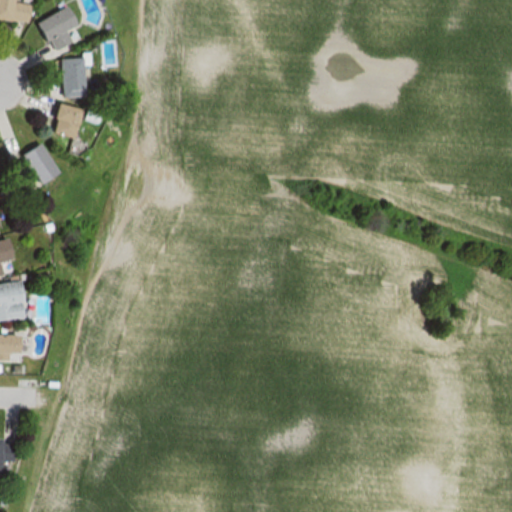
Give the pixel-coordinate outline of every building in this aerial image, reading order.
[(0,0),(0,18),(21,13),(19,2),(9,4),(8,0),(0,0)] [(58,30),(66,27),(61,11),(34,20),(43,49),(62,43),(58,30)] [(80,57),(56,58),(57,95),(81,94),(80,57)] [(76,136),(76,106),(53,106),(53,136),(76,136)] [(25,184),(53,166),(39,144),(11,162),(25,184)] [(0,283),(0,317),(17,317),(15,283),(0,283)] [(11,333),(0,333),(0,358),(11,358),(11,333)]
